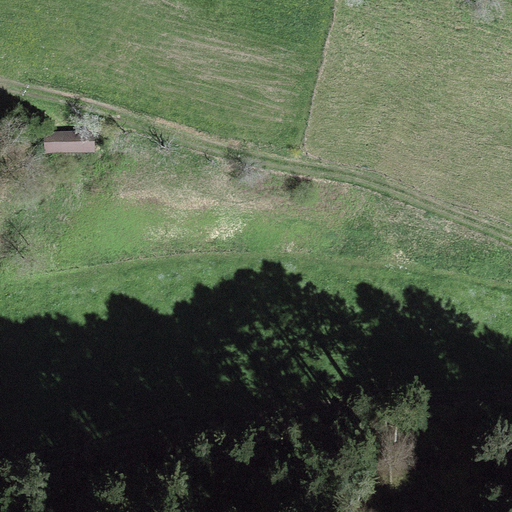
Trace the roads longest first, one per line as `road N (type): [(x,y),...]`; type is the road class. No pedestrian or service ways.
road 1 (track): [(0,84),(174,137),(357,176),(511,236)]
road 2 (track): [(511,394),(347,396),(0,468)]
